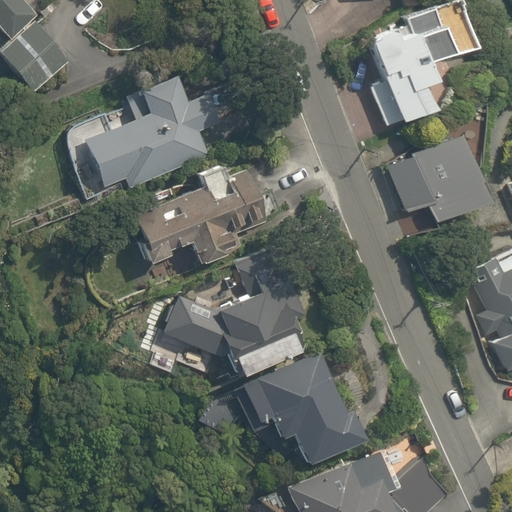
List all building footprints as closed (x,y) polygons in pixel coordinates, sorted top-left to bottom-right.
[(0,0),(0,25),(8,35),(49,0),(0,0)] [(384,77),(370,83),(387,128),(447,105),(432,66),(478,48),(459,0),(448,0),(405,17),(407,23),(369,38),(384,77)] [(72,58),(34,17),(0,47),(0,49),(37,90),(72,58)] [(63,133),(85,197),(210,156),(201,130),(225,122),(214,87),(190,95),(181,68),(122,88),(130,111),(63,133)] [(461,132),(381,162),(402,218),(428,209),(432,221),(486,201),(461,132)] [(204,188),(133,215),(151,262),(190,247),(195,260),(242,243),(235,225),(276,209),(258,162),(224,175),(220,163),(198,171),(204,188)] [(305,307),(276,242),(230,263),(244,295),(214,308),(174,293),(158,335),(233,364),(240,380),(309,350),(292,313),(305,307)] [(511,263),(472,281),(485,310),(476,314),(501,372),(511,367),(511,263)] [(270,416),(280,438),(291,433),(305,464),(360,439),(318,345),(309,350),(240,380),(259,421),(270,416)] [(427,511),(446,494),(425,472),(409,434),(285,485),(296,511),(427,511)]
